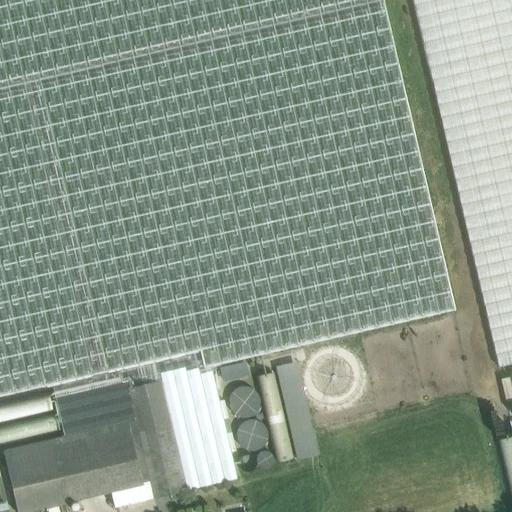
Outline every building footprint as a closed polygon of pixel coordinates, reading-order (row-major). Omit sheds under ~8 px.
[(215,360),(453,302),(406,99),(383,0),(0,0),(0,396),(52,384),(64,437),(18,448),(6,450),(20,511),(32,508),(33,510),(143,484),(142,483),(150,481),(154,499),(242,478),(215,360)] [(511,0),(411,0),(498,367),(511,363),(511,0)] [(276,463),(318,454),(299,360),(276,365),(278,371),(258,375),(276,463)] [(220,365),(221,379),(247,376),(245,362),(220,365)] [(509,489),(511,488),(511,437),(502,438),(509,489)] [(8,511),(0,474),(0,511),(8,511)]
